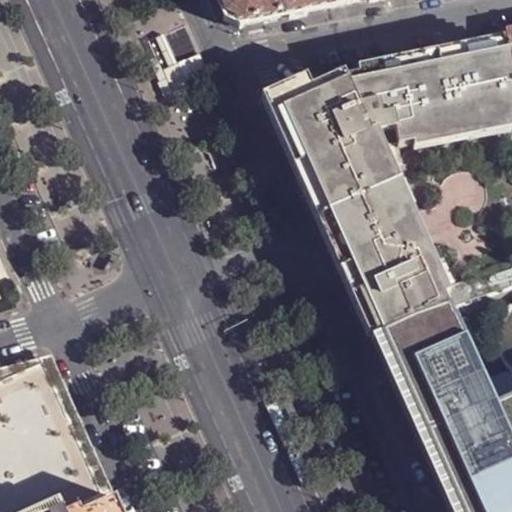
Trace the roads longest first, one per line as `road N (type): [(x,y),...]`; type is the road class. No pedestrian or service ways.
road 1 (secondary): [(180,287),(52,0)]
road 2 (residential): [(220,66),(511,5)]
road 3 (residential): [(424,511),(305,248)]
road 4 (secondary): [(282,511),(180,287)]
road 5 (residential): [(55,325),(139,511)]
road 6 (residential): [(305,248),(220,66)]
road 7 (residential): [(0,202),(55,325)]
road 8 (unclassified): [(305,248),(180,287)]
road 9 (tertiary): [(180,287),(55,325)]
